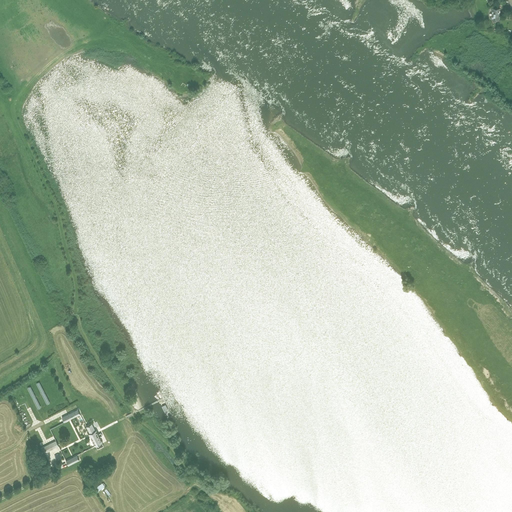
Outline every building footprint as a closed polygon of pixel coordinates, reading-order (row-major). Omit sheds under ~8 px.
[(62,417),(65,422),(80,414),(78,409),(62,417)] [(89,434),(95,446),(103,442),(96,430),(95,431),(92,424),(87,426),(90,433),(89,434)] [(43,453),(59,446),(56,440),(41,448),(43,453)] [(69,465),(79,460),(77,455),(66,461),(69,465)] [(102,482),(95,487),(98,491),(105,486),(102,482)]
